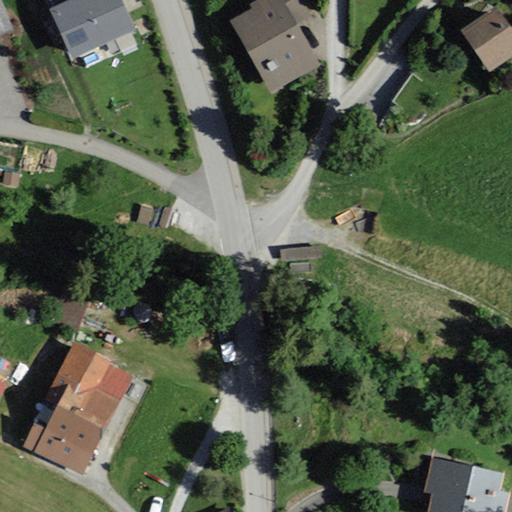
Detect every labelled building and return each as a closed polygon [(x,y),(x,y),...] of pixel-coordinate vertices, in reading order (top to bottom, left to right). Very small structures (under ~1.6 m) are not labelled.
[(0,0),(0,39),(18,31),(1,0),(0,0)] [(132,34),(116,0),(50,0),(58,16),(55,17),(76,60),(132,34)] [(321,66),(299,25),(313,18),(303,0),(255,0),(248,4),(251,9),(231,20),(270,93),(321,66)] [(511,56),(511,24),(500,5),(462,28),(488,71),(511,56)] [(92,304),(63,294),(55,317),(84,327),(92,304)] [(137,377),(78,347),(51,400),(64,406),(52,430),(42,425),(30,450),(86,478),(137,377)] [(0,403),(8,385),(0,381),(0,403)] [(498,511),(506,471),(436,458),(425,511),(498,511)]
